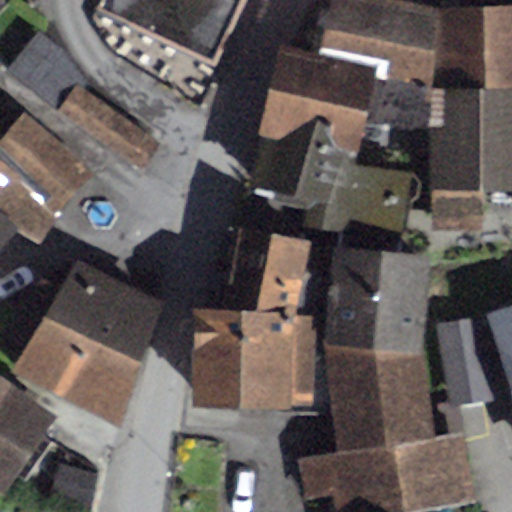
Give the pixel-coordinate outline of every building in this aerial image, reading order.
[(109,0),(105,9),(214,63),(242,0),(109,0)] [(436,18),(354,0),(335,0),(323,60),(435,91),(436,18)] [(436,18),(435,91),(511,92),(511,9),(436,8),(436,18)] [(17,76),(69,115),(87,90),(91,84),(70,53),(46,36),(17,76)] [(377,77),(286,55),(255,183),(328,201),(322,228),(394,246),(410,178),(356,166),(377,77)] [(160,140),(87,90),(69,115),(143,166),(160,140)] [(511,92),(435,91),(434,185),(511,185),(511,92)] [(0,221),(33,248),(84,179),(13,122),(0,141),(0,221)] [(323,342),(325,320),(333,252),(223,235),(202,312),(196,399),(333,404),(323,342)] [(418,261),(333,252),(325,320),(323,342),(396,350),(409,351),(418,261)] [(160,313),(78,268),(16,370),(119,424),(160,313)] [(511,312),(487,321),(511,392),(511,312)] [(396,350),(323,342),(333,404),(341,455),(414,439),(396,350)] [(0,474),(44,412),(0,380),(0,474)] [(471,489),(458,429),(414,439),(341,455),(306,462),(316,511),(368,511),(416,501),(471,489)] [(418,511),(416,501),(368,511),(418,511)]
